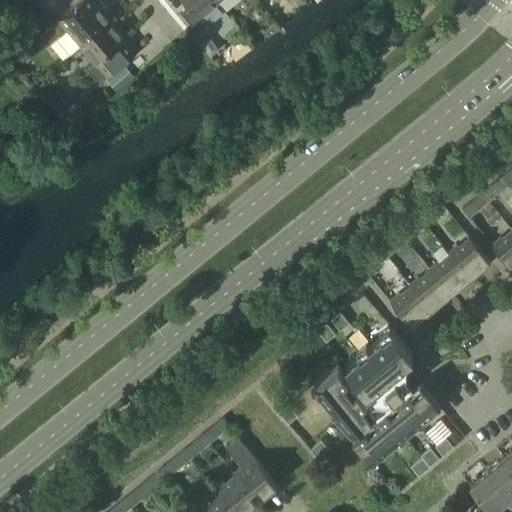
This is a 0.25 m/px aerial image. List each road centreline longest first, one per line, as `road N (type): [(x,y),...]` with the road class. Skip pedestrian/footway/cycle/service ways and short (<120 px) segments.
road 1 (secondary): [(0,480),(511,57)]
road 2 (secondary): [(497,0),(0,415)]
